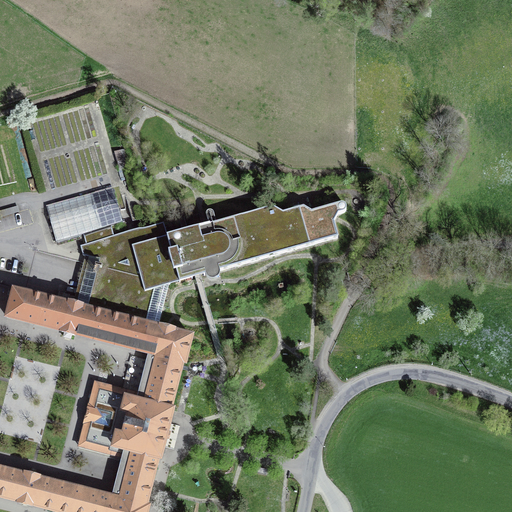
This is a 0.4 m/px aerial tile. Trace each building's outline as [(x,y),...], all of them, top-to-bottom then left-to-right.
[(115,152),(120,170),(130,168),(124,149),(115,152)] [(56,242),(83,235),(111,227),(123,224),(113,188),(46,207),(56,242)] [(272,208),(167,238),(135,247),(147,291),(169,286),(198,277),(338,238),(332,216),(344,212),(346,210),(346,207),(343,205),(341,204),(312,213),(303,208),(283,214),(272,208)] [(18,207),(0,211),(0,213),(1,217),(19,212),(18,207)] [(158,328),(169,286),(147,291),(135,247),(167,238),(163,223),(114,237),(111,227),(83,235),(86,245),(81,246),(83,256),(99,260),(87,309),(87,310),(158,328)] [(158,328),(87,310),(87,309),(14,291),(7,318),(62,331),(62,332),(65,333),(64,337),(70,339),(71,335),(75,336),(75,335),(152,354),(151,360),(147,359),(138,394),(95,383),(89,406),(75,402),(70,420),(85,424),(79,446),(122,457),(112,498),(38,479),(38,478),(35,478),(36,473),(30,472),(29,476),(25,475),(25,476),(0,469),(0,497),(19,502),(19,503),(31,506),(31,505),(59,511),(146,511),(148,507),(145,506),(157,458),(160,459),(172,411),(170,410),(182,362),(184,363),(191,337),(161,328),(161,329),(158,328)]
